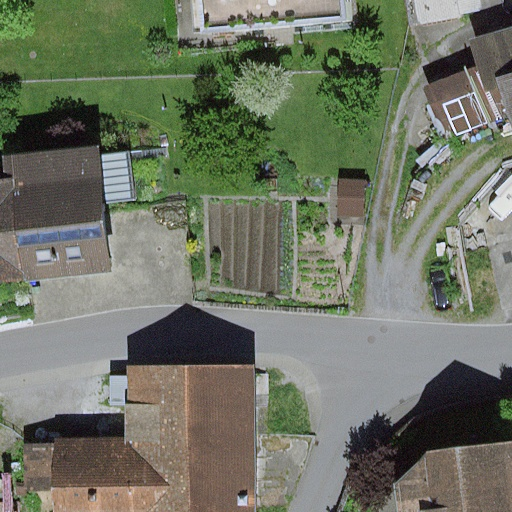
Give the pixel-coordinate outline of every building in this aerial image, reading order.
[(344,0),(193,0),(197,35),(346,23),(344,0)] [(479,0),(409,0),(414,24),(482,11),(479,0)] [(450,140),(510,117),(499,78),(511,74),(511,28),(468,42),(476,67),(424,86),(450,140)] [(511,74),(499,78),(510,117),(511,123),(511,74)] [(3,181),(0,181),(0,282),(111,272),(99,146),(0,156),(3,181)] [(340,202),(339,217),(363,218),(364,182),(340,181),(340,202)] [(131,445),(57,446),(56,511),(253,511),(254,371),(131,371),(131,445)] [(511,511),(511,442),(429,451),(397,483),(399,511),(511,511)]
